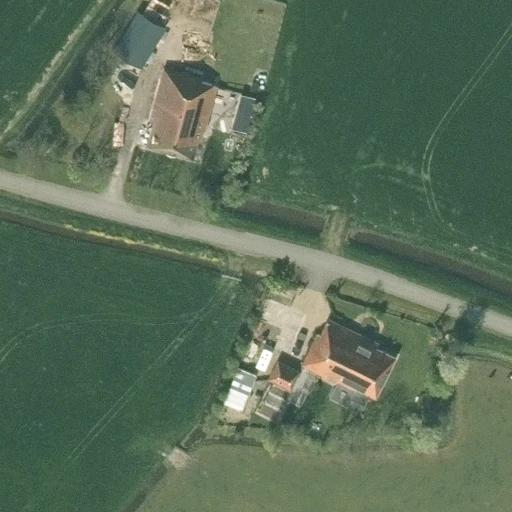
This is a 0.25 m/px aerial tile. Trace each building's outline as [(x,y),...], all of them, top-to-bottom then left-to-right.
[(140,67),(165,26),(136,9),(111,49),(140,67)] [(197,140),(200,140),(203,129),(204,129),(216,85),(201,81),(202,79),(163,68),(149,121),(153,122),(147,145),(192,158),(197,140)] [(351,397),(363,404),(369,393),(375,396),(394,357),(376,348),(378,344),(328,319),(320,334),(318,332),(302,364),(354,390),(351,397)] [(277,359),(262,391),(284,401),(299,369),(277,359)] [(241,409),(256,373),(237,365),(222,402),(241,409)] [(295,426),(296,414),(291,414),(291,406),(283,405),(282,413),(257,411),(256,423),(295,426)]
